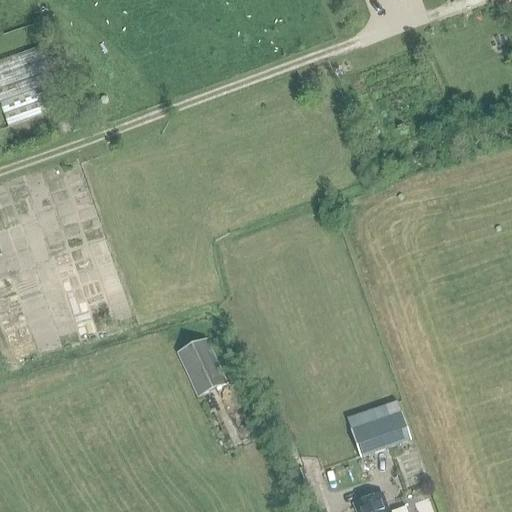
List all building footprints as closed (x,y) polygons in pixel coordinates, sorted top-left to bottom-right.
[(65,107),(43,45),(0,60),(0,106),(8,127),(65,107)] [(197,398),(226,385),(206,341),(176,355),(197,398)] [(350,432),(359,460),(409,443),(396,404),(346,421),(350,431),(350,432)] [(298,492),(308,489),(302,470),(292,473),(298,492)] [(388,511),(389,510),(389,509),(388,509),(382,493),(353,504),(355,511),(388,511)]
